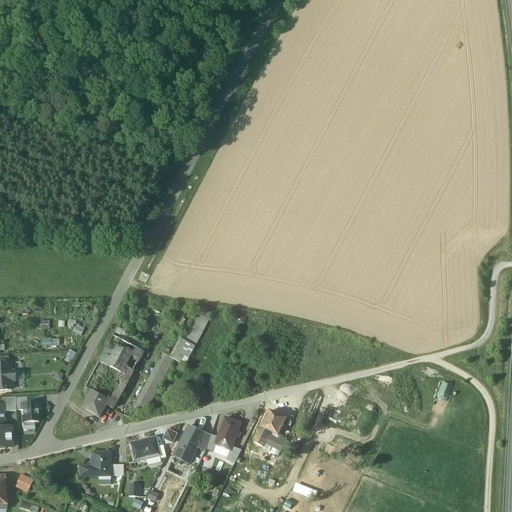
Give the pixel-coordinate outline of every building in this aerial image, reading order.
[(183,341),(195,347),(208,319),(196,313),(183,341)] [(118,331),(114,338),(122,343),(125,336),(126,335),(118,331)] [(122,343),(114,338),(85,390),(92,394),(108,403),(106,406),(113,410),(147,348),(125,336),(122,343)] [(174,361),(185,366),(195,347),(183,341),(180,340),(171,359),(174,361)] [(171,359),(164,356),(160,363),(169,369),(174,361),(171,359)] [(160,363),(149,384),(158,389),(169,369),(160,363)] [(0,364),(0,391),(11,391),(9,364),(0,364)] [(158,389),(149,384),(144,393),(153,398),(158,389)] [(153,398),(144,393),(139,402),(148,407),(153,398)] [(92,394),(84,411),(99,419),(106,406),(108,403),(92,394)] [(14,399),(2,399),(2,406),(3,406),(4,413),(15,412),(14,399)] [(148,407),(139,402),(135,409),(144,415),(148,407)] [(40,404),(21,405),(22,424),(34,424),(38,423),(37,410),(40,410),(40,404)] [(2,406),(0,406),(0,449),(5,449),(4,449),(11,448),(10,428),(6,428),(6,423),(4,423),(4,413),(3,406),(2,406)] [(325,415),(345,422),(348,414),(328,408),(325,415)] [(278,437),(286,420),(270,412),(255,444),(263,448),(271,433),(278,437)] [(218,439),(215,446),(231,452),(232,449),(240,425),(225,420),(218,439)] [(167,428),(163,437),(172,441),(176,432),(167,428)] [(204,435),(189,428),(174,457),(190,465),(198,450),(205,436),(204,435)] [(278,437),(271,433),(263,448),(278,457),(286,440),(278,437)] [(211,436),(204,434),(204,435),(205,436),(198,450),(205,453),(206,450),(211,436)] [(218,439),(211,436),(206,450),(214,453),(215,446),(218,439)] [(131,446),(135,463),(160,457),(158,449),(155,440),(131,446)] [(164,447),(158,449),(160,457),(160,460),(167,459),(164,447)] [(240,451),(232,449),(231,452),(227,461),(235,465),(240,451)] [(110,467),(109,455),(92,455),(93,468),(81,468),(81,478),(99,478),(110,478),(110,467)] [(30,481),(18,476),(16,481),(27,487),(28,487),(30,481)] [(111,486),(110,478),(99,478),(99,486),(111,486)] [(27,487),(16,481),(13,487),(25,492),(27,487)] [(139,487),(131,486),(130,497),(138,498),(139,487)] [(148,499),(156,502),(158,495),(150,492),(148,499)] [(19,509),(31,511),(33,505),(21,503),(19,509)]
